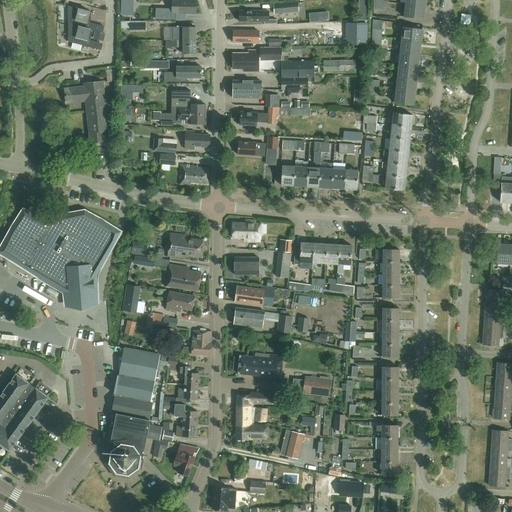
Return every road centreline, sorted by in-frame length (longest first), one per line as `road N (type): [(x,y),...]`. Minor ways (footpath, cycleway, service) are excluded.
road 1 (residential): [(192,511),(217,433),(217,206)]
road 2 (residential): [(424,220),(421,474),(427,488),(442,493)]
road 3 (residential): [(442,493),(461,476),(469,222)]
road 4 (residential): [(469,222),(474,144),(488,109),(494,0)]
road 5 (residential): [(448,0),(424,220)]
road 6 (residential): [(424,220),(217,206)]
road 7 (residential): [(217,206),(222,0)]
road 8 (residential): [(217,206),(20,168)]
road 9 (residential): [(46,509),(94,433),(86,347),(75,344)]
road 10 (residential): [(17,82),(51,67),(109,60),(112,0)]
